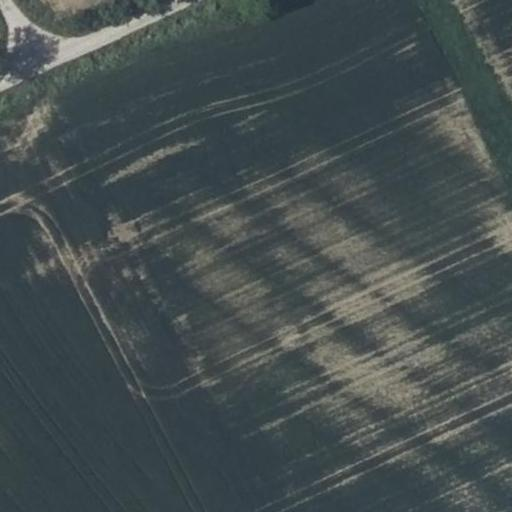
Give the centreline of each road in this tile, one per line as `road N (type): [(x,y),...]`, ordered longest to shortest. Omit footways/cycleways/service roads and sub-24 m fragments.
road 1 (track): [(187,0),(33,67)]
road 2 (track): [(511,119),(436,0)]
